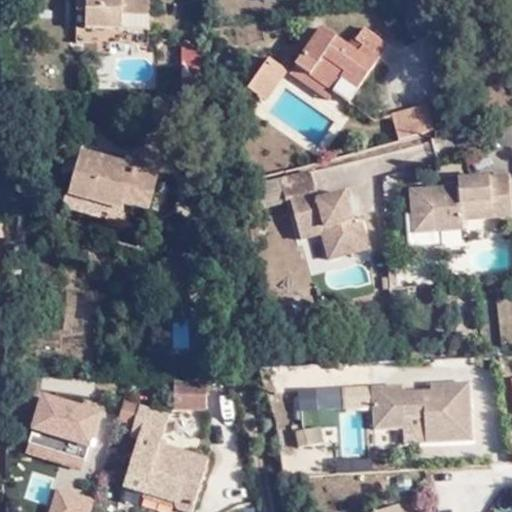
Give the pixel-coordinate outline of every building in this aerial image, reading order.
[(80,0),(80,9),(89,10),(89,27),(125,27),(125,13),(152,13),(152,0),(80,0)] [(364,26),(356,37),(364,44),(357,52),(350,46),(323,26),(297,62),(334,88),(347,97),(388,43),(364,26)] [(364,44),(356,37),(350,46),(357,52),(364,44)] [(265,96),(287,67),(281,62),(269,54),(247,83),(265,96)] [(287,67),(291,70),(296,62),(287,55),(281,62),(287,67)] [(328,96),(334,88),(297,62),(296,62),(291,70),(328,96)] [(429,130),(422,104),(385,113),(392,140),(429,130)] [(70,193),(110,204),(109,157),(83,149),(70,193)] [(109,157),(110,204),(122,208),(125,200),(151,208),(162,172),(109,157)] [(308,167),(278,176),(283,198),(289,197),(298,232),(325,225),(331,252),(346,247),(348,252),(367,247),(359,217),(351,219),(343,190),(317,196),(308,167)] [(459,176),(459,184),(459,190),(449,190),(448,184),(411,187),(412,214),(432,213),(433,227),(462,226),(462,216),(511,214),(508,174),(459,176)] [(413,228),(433,227),(432,213),(412,214),(413,228)] [(325,225),(298,232),(299,236),(319,230),(327,257),(348,252),(346,247),(331,252),(325,225)] [(208,366),(175,366),(174,393),(207,394),(208,366)] [(428,445),(474,442),(471,385),(433,387),(433,394),(406,395),(406,388),(375,389),(377,431),(407,430),(407,420),(427,420),(428,445)] [(81,467),(98,404),(38,386),(25,421),(31,423),(22,449),(81,467)] [(171,399),(126,386),(120,405),(136,409),(132,420),(140,423),(126,471),(178,486),(178,489),(180,490),(183,493),(194,496),(211,440),(168,428),(169,425),(164,424),(171,399)] [(302,408),(370,406),(369,388),(302,390),(302,408)] [(368,454),(367,411),(339,411),(340,455),(368,454)] [(327,443),(321,417),(301,422),(307,447),(327,443)] [(90,511),(95,497),(56,486),(48,511),(90,511)]
